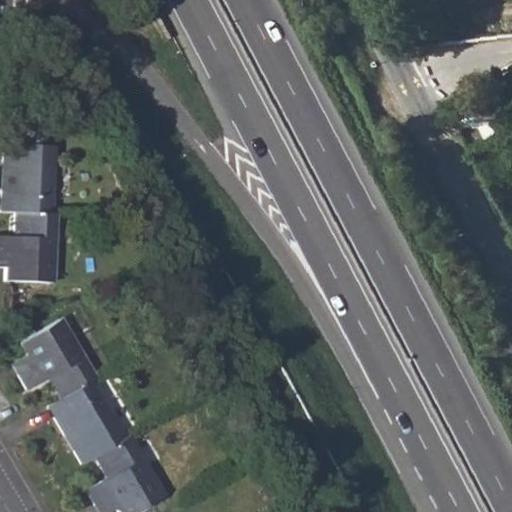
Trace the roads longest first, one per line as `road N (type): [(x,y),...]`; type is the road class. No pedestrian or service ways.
road 1 (trunk): [(511,507),(244,0)]
road 2 (trunk): [(88,0),(277,241),(370,399),(411,426)]
road 3 (trunk): [(189,0),(411,426)]
road 4 (residential): [(367,0),(511,283)]
